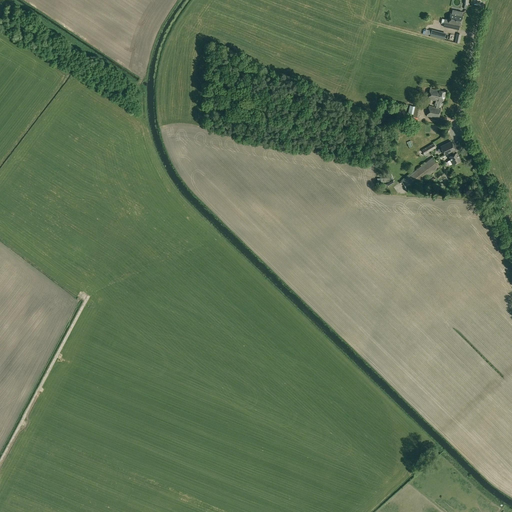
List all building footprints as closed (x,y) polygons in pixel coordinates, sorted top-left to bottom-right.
[(449,23),(460,26),(463,16),(451,13),(449,23)] [(438,119),(441,108),(439,108),(440,102),(443,103),(445,91),(439,90),(430,88),(428,99),(436,100),(435,105),(436,106),(436,107),(429,105),(427,116),(438,119)] [(412,117),(418,118),(421,106),(415,104),(415,106),(409,105),(408,113),(413,114),(412,117)] [(451,152),(454,150),(455,150),(451,141),(441,146),(445,155),(451,152)] [(421,150),(424,154),(436,148),(433,143),(421,150)] [(449,156),(453,164),(461,161),(457,153),(456,153),(454,150),(451,152),(453,155),(449,156)] [(401,181),(408,191),(440,166),(433,156),(401,181)]
